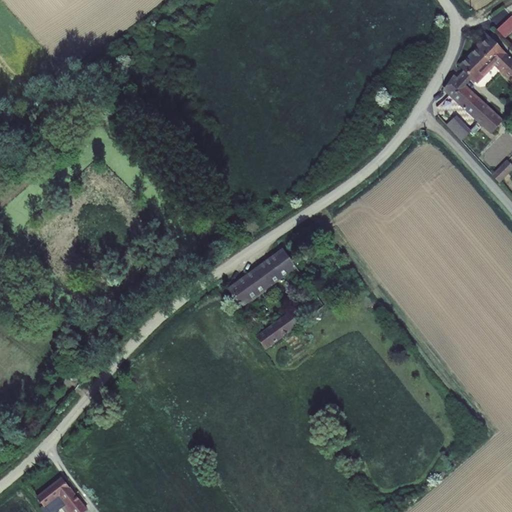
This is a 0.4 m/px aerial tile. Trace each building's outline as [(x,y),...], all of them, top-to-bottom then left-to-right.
[(511,16),(497,29),(505,38),(511,31),(511,16)] [(471,90),(479,82),(497,62),(511,76),(511,55),(492,36),(463,67),(468,71),(461,79),(449,91),(490,131),(501,120),(471,90)] [(443,122),(459,139),(469,130),(454,113),(443,122)] [(511,136),(504,130),(479,157),(494,171),(511,151),(511,136)] [(508,159),(492,175),(497,180),(511,164),(508,159)] [(243,308),(282,278),(298,266),(287,252),(271,264),(231,294),(243,308)] [(268,353),(307,326),(299,315),(259,343),(268,353)] [(78,508),(90,500),(68,469),(44,485),(49,492),(45,496),(56,511),(69,511),(72,510),(59,491),(63,488),(78,508)]
